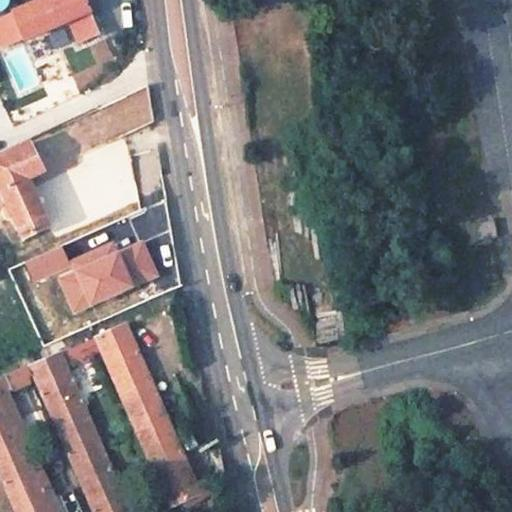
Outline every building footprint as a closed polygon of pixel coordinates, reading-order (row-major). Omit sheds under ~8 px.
[(82,0),(35,0),(0,15),(0,46),(0,47),(67,21),(76,44),(97,35),(82,0)] [(33,143),(0,157),(0,171),(10,194),(0,198),(0,205),(5,217),(14,213),(24,236),(55,223),(35,179),(47,174),(33,143)] [(473,227),(476,245),(498,242),(495,224),(473,227)] [(165,271),(147,234),(123,246),(118,235),(66,261),(87,303),(132,281),(134,287),(165,271)] [(199,493),(125,324),(95,338),(101,350),(164,493),(169,506),(199,493)] [(95,338),(60,353),(66,365),(101,350),(95,338)] [(66,365),(60,353),(30,366),(35,378),(93,511),(129,511),(128,508),(66,365)] [(58,511),(6,391),(35,378),(30,366),(0,379),(0,397),(50,511),(58,511)] [(50,511),(0,397),(0,475),(15,511),(50,511)] [(212,481),(226,478),(219,450),(206,453),(212,481)] [(129,511),(155,511),(169,506),(164,493),(128,508),(129,511)]
